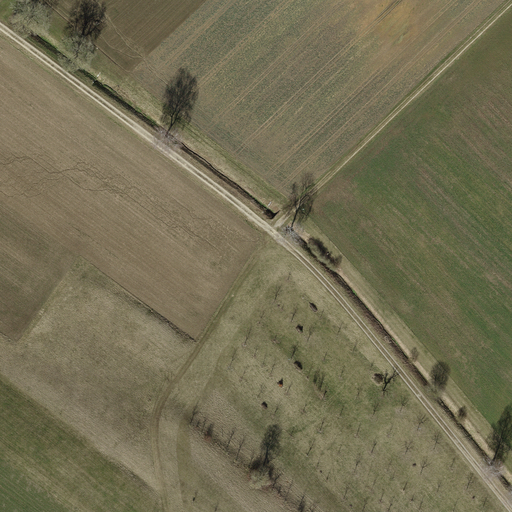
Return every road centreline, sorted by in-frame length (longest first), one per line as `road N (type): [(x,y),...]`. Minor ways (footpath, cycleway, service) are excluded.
road 1 (track): [(511,511),(413,385),(272,232)]
road 2 (track): [(0,25),(272,232)]
road 3 (track): [(272,232),(511,2)]
road 4 (track): [(164,511),(156,415),(272,232)]
